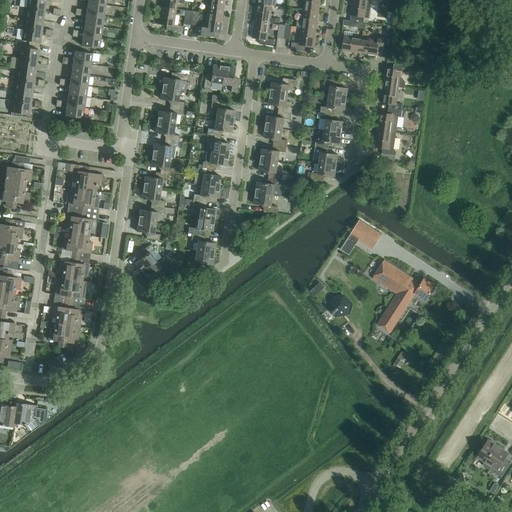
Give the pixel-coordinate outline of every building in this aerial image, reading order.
[(46,0),(27,0),(26,8),(44,11),(45,0),(50,1),(46,0)] [(161,0),(161,7),(176,9),(177,3),(183,4),(183,0),(161,0)] [(224,0),(208,0),(207,14),(222,16),(224,0)] [(304,0),(303,10),(318,13),(320,0),(304,0)] [(368,0),(366,0),(352,0),(350,16),(351,16),(350,21),(359,22),(364,23),(364,18),(365,18),(368,0)] [(105,5),(88,3),(86,14),(104,16),(105,5)] [(257,3),(254,21),(269,23),(272,6),(257,3)] [(176,9),(161,7),(158,25),(166,26),(165,30),(179,32),(180,26),(173,25),(176,9)] [(26,8),(25,19),(42,21),(44,11),(26,8)] [(189,25),(191,11),(185,10),(183,24),(189,25)] [(303,10),(302,22),(297,21),(296,27),(301,28),(316,30),(318,13),(303,10)] [(191,11),(189,25),(196,26),(198,12),(191,11)] [(104,16),(86,14),(84,24),(102,27),(104,16)] [(198,26),(198,29),(197,35),(211,37),(211,32),(219,33),(222,16),(207,14),(205,27),(198,26)] [(42,21),(25,19),(23,30),(41,32),(42,21)] [(269,23),(254,21),(252,38),(260,39),(259,44),(273,46),(274,40),(267,39),(269,23)] [(84,24),(83,35),(100,38),(102,27),(84,24)] [(283,39),(285,25),(279,24),(277,38),(283,39)] [(316,30),(301,28),(298,44),(292,43),(291,49),(304,51),(305,46),(313,47),(316,30)] [(41,32),(23,30),(21,40),(39,43),(41,32)] [(100,38),(83,35),(81,46),(99,49),(100,38)] [(359,53),(361,38),(344,35),(342,50),(359,53)] [(361,38),(359,53),(377,56),(378,48),(383,48),(384,38),(379,37),(379,40),(361,38)] [(19,58),(37,61),(38,50),(20,47),(19,58)] [(73,62),(90,65),(92,54),(74,51),(73,62)] [(37,61),(19,58),(17,69),(35,72),(37,61)] [(90,65),(73,62),(71,73),(89,75),(90,65)] [(402,78),(400,78),(401,71),(408,72),(408,66),(395,64),(394,69),(386,68),(383,85),(398,87),(404,88),(405,82),(402,78)] [(205,74),(205,78),(203,88),(210,89),(211,83),(221,84),(224,67),(212,65),(211,75),(205,74)] [(224,67),(221,84),(231,85),(230,92),(237,93),(239,79),(233,79),(235,68),(224,67)] [(35,72),(17,69),(16,80),(33,82),(35,72)] [(71,73),(69,84),(87,86),(89,75),(71,73)] [(163,77),(162,88),(179,91),(181,81),(187,82),(188,75),(174,73),(174,79),(163,77)] [(115,88),(123,88),(123,78),(115,77),(115,88)] [(272,82),(270,93),(287,96),(288,90),(293,91),(293,86),(295,86),(296,80),(283,78),(282,84),(272,82)] [(329,97),(346,99),(348,88),(337,87),(338,81),(325,79),(324,85),(330,86),(329,97)] [(33,82),(16,80),(14,91),(32,93),(33,82)] [(69,84),(68,94),(86,97),(87,86),(69,84)] [(398,87),(383,85),(381,103),(389,104),(388,109),(402,111),(403,105),(396,104),(398,87)] [(179,91),(162,88),(160,100),(170,101),(169,107),(183,109),(184,103),(177,102),(179,91)] [(14,91),(12,101),(30,104),(32,93),(14,91)] [(287,96),(270,93),(268,105),(279,106),(278,111),(291,113),(292,107),(290,107),(291,102),(287,102),(287,96)] [(68,94),(66,105),(84,108),(86,97),(68,94)] [(346,99),(329,97),(327,107),(321,106),(320,112),(333,114),(334,109),(344,111),(346,99)] [(30,104),(12,101),(11,112),(28,115),(30,104)] [(215,119),(233,121),(234,111),(224,109),(225,103),(211,101),(210,108),(217,109),(215,119)] [(84,108),(66,105),(65,116),(82,119),(84,108)] [(183,109),(169,107),(169,112),(158,111),(157,122),(174,124),(176,114),(182,115),(183,109)] [(402,111),(388,109),(388,114),(379,112),(377,130),(396,133),(398,117),(404,117),(404,112),(402,111)] [(267,115),(265,126),(283,129),(284,119),(290,120),(291,113),(278,111),(277,117),(267,115)] [(333,114),(320,112),(319,119),(325,120),(324,130),(341,133),(343,121),(332,120),(333,114)] [(207,129),(206,135),(220,137),(221,131),(231,133),(233,121),(215,119),(214,130),(207,129)] [(174,124),(157,122),(155,133),(165,134),(165,140),(178,142),(179,136),(172,135),(174,124)] [(283,129),(265,126),(263,138),(274,139),(273,145),(286,147),(287,141),(281,140),(283,129)] [(316,139),(315,146),(328,148),(329,142),(339,144),(341,133),(324,130),(322,140),(316,139)] [(396,133),(377,130),(374,148),(382,149),(382,154),(395,156),(396,152),(394,149),(393,149),(396,133)] [(220,137),(206,135),(206,141),(212,142),(210,152),(228,155),(230,144),(219,142),(220,137)] [(153,144),(152,155),(169,158),(171,147),(177,148),(178,142),(165,140),(164,145),(153,144)] [(286,147),(273,145),(272,150),(262,149),(260,160),(278,162),(279,152),(286,153),(286,147)] [(328,148),(315,146),(314,152),(320,153),(319,163),(336,166),(338,155),(328,153),(328,148)] [(202,162),(202,168),(211,169),(215,170),(216,164),(226,166),(228,155),(210,152),(209,163),(202,162)] [(169,158),(152,155),(150,166),(160,168),(160,173),(169,175),(173,175),(174,169),(168,168),(169,158)] [(15,156),(14,162),(13,168),(3,166),(1,178),(5,178),(4,184),(14,185),(18,163),(22,163),(27,164),(28,158),(15,156)] [(278,162),(260,160),(259,171),(269,172),(268,178),(282,180),(282,174),(276,173),(278,162)] [(18,163),(14,185),(25,187),(26,181),(30,182),(31,170),(21,169),(22,163),(18,163)] [(88,167),(66,163),(65,171),(73,172),(71,182),(75,183),(75,188),(85,190),(88,167)] [(336,166),(319,163),(317,174),(311,173),(310,179),(323,181),(324,175),(335,177),(336,166)] [(88,167),(85,190),(95,191),(96,186),(100,186),(102,175),(91,173),(92,167),(88,167)] [(211,169),(202,168),(197,167),(196,173),(203,174),(201,185),(219,187),(220,176),(210,175),(211,169)] [(144,176),(143,188),(160,190),(162,180),(168,181),(169,175),(160,173),(155,172),(155,178),(144,176)] [(282,180),(268,178),(267,183),(257,182),(255,193),(273,196),(274,185),(281,186),(282,180)] [(0,183),(0,184),(0,200),(8,202),(7,208),(11,208),(14,185),(4,184),(0,183)] [(25,187),(14,185),(11,208),(15,209),(16,203),(26,204),(28,193),(24,192),(25,187)] [(193,194),(192,201),(206,203),(207,197),(217,198),(219,187),(201,185),(200,195),(193,194)] [(85,190),(75,188),(74,194),(70,193),(68,204),(78,206),(78,211),(81,212),(85,190)] [(160,190),(143,188),(141,199),(151,200),(151,206),(164,208),(165,201),(159,200),(160,190)] [(85,190),(81,212),(85,213),(86,207),(97,209),(98,197),(94,197),(95,191),(85,190)] [(273,196),(255,193),(254,204),(264,206),(263,211),(277,213),(278,207),(271,206),(273,196)] [(206,203),(192,201),(192,207),(198,208),(196,218),(214,221),(215,209),(205,208),(206,203)] [(139,210),(138,221),(155,223),(157,213),(163,214),(164,208),(151,206),(150,211),(139,210)] [(81,212),(78,211),(77,217),(66,216),(65,227),(69,228),(68,233),(78,235),(81,212)] [(85,213),(81,212),(78,235),(88,236),(89,231),(93,231),(95,220),(85,218),(85,213)] [(214,221),(196,218),(195,229),(188,228),(187,234),(192,234),(201,235),(202,230),(212,232),(214,221)] [(0,241),(6,243),(9,220),(5,219),(5,225),(0,224),(0,241)] [(13,220),(9,220),(6,243),(16,244),(17,239),(21,239),(23,228),(13,226),(13,220)] [(359,220),(350,235),(373,249),(382,235),(359,220)] [(155,223),(138,221),(136,232),(146,233),(146,239),(159,241),(160,235),(154,234),(155,223)] [(78,235),(68,233),(67,239),(63,238),(61,250),(72,251),(71,257),(75,257),(78,235)] [(201,235),(192,234),(191,240),(197,241),(196,252),(213,255),(215,243),(204,242),(205,236),(201,235)] [(88,236),(78,235),(75,257),(79,258),(80,252),(90,254),(92,242),(88,242),(88,236)] [(6,243),(3,265),(7,266),(8,260),(18,262),(20,250),(16,250),(16,244),(6,243)] [(142,272),(156,262),(150,253),(155,249),(151,244),(140,252),(143,257),(135,263),(142,272)] [(213,255),(196,252),(194,262),(188,261),(187,268),(200,270),(201,264),(211,265),(213,255)] [(75,257),(71,257),(70,262),(60,261),(58,272),(62,273),(61,278),(71,280),(75,257)] [(75,257),(71,280),(82,281),(83,276),(87,277),(88,265),(78,264),(79,258),(75,257)] [(421,284),(406,274),(384,260),(373,278),(397,294),(377,325),(390,333),(416,293),(426,300),(431,292),(432,293),(435,289),(434,288),(435,286),(424,279),(421,284)] [(162,270),(156,262),(142,272),(148,281),(157,275),(160,280),(171,271),(167,266),(162,270)] [(11,271),(7,270),(3,293),(14,295),(15,289),(19,290),(21,278),(10,277),(11,271)] [(71,280),(61,278),(60,284),(56,283),(55,295),(65,296),(64,302),(68,302),(71,280)] [(71,280),(68,302),(72,303),(73,297),(83,299),(86,282),(82,281),(71,280)] [(14,295),(3,293),(0,316),(4,316),(5,311),(16,312),(17,301),(13,300),(14,295)] [(343,297),(333,299),(330,308),(337,315),(346,313),(349,304),(343,297)] [(68,302),(64,302),(63,307),(53,306),(51,317),(55,318),(55,323),(65,325),(68,302)] [(68,302),(65,325),(79,327),(82,310),(71,309),(72,303),(68,302)] [(4,316),(0,316),(0,338),(7,340),(8,334),(12,335),(14,323),(4,322),(4,316)] [(65,325),(55,323),(54,329),(50,328),(48,340),(58,341),(58,347),(61,348),(65,325)] [(65,325),(61,348),(76,350),(79,327),(65,325)] [(7,340),(0,338),(0,356),(9,357),(11,346),(6,345),(7,340)] [(16,403),(15,407),(16,407),(13,423),(14,423),(23,425),(28,431),(30,431),(38,425),(39,426),(45,421),(47,409),(36,408),(36,406),(16,403)] [(16,407),(15,407),(0,404),(0,425),(13,427),(14,423),(13,423),(16,407)] [(495,444),(491,441),(490,442),(488,440),(477,457),(485,462),(482,465),(502,477),(511,463),(504,459),(508,453),(495,445),(495,444)]
